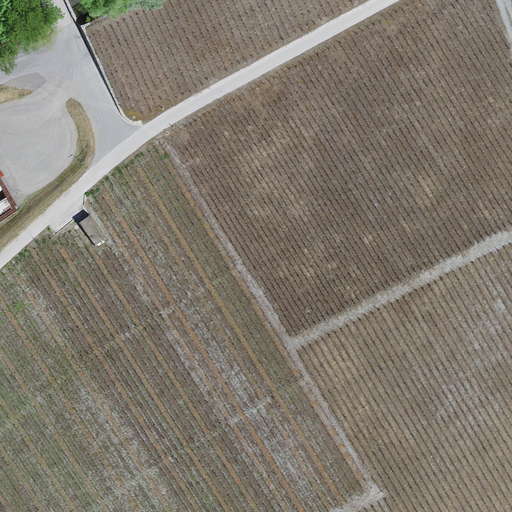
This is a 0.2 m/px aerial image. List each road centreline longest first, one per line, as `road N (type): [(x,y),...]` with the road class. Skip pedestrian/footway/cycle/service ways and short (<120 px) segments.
road 1 (track): [(398,0),(153,132),(0,259)]
road 2 (unclassified): [(49,0),(66,49),(0,76)]
